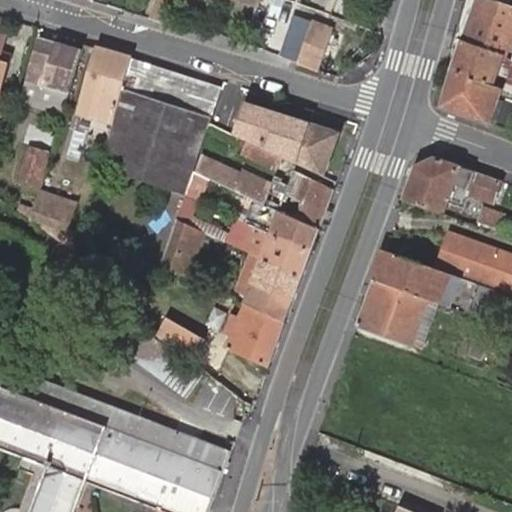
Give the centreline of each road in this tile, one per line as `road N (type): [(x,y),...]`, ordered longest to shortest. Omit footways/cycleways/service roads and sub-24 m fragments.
road 1 (residential): [(380,110),(242,511)]
road 2 (residential): [(269,511),(412,119)]
road 3 (residential): [(380,110),(16,0)]
road 4 (residential): [(488,511),(318,447)]
road 5 (unclassified): [(412,119),(447,0)]
